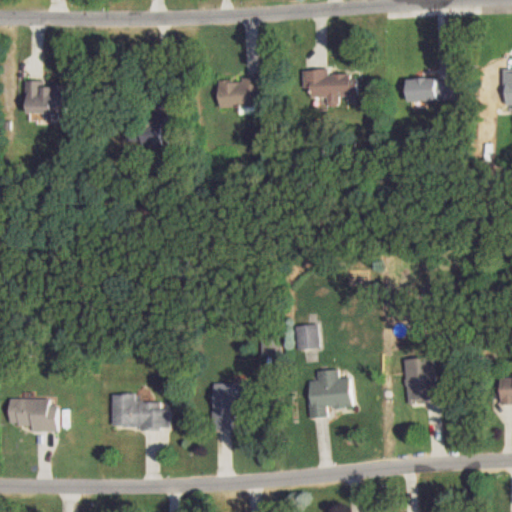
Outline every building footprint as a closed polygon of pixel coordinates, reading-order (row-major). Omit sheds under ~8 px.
[(361,96),(361,72),(334,73),(334,69),(307,69),(308,97),(361,96)] [(412,77),(412,100),(465,99),(465,77),(412,77)] [(267,106),(267,78),(223,79),(223,106),(267,106)] [(73,114),(73,81),(30,82),(30,114),(73,114)] [(172,113),(131,113),(131,143),(172,143),(172,113)] [(302,358),(324,358),(323,324),(301,325),(302,358)] [(264,356),(285,356),(285,334),(264,334),(264,356)] [(443,401),(439,356),(408,359),(411,403),(443,401)] [(329,408),(357,407),(356,377),(344,377),(343,369),(321,370),(322,380),(313,380),(315,416),(329,415),(329,408)] [(255,413),(254,382),(218,382),(219,427),(236,427),(236,413),(255,413)] [(141,393),(117,393),(117,428),(174,428),(174,401),(141,401),(141,393)] [(55,399),(14,399),(14,430),(63,430),(63,407),(55,407),(55,399)]
